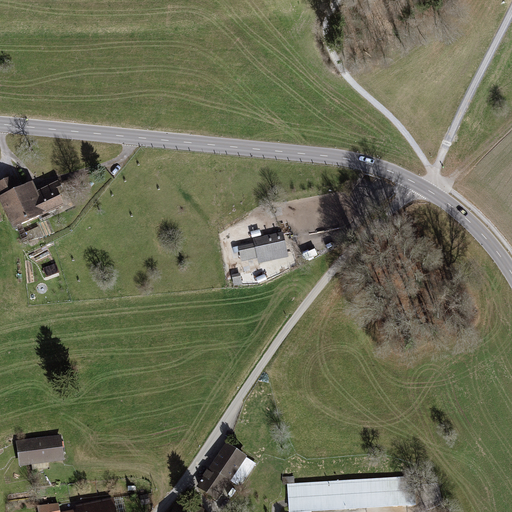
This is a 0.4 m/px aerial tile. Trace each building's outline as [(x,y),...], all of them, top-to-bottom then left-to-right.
[(14,175),(0,180),(0,197),(14,228),(64,205),(54,183),(36,191),(32,181),(19,186),(14,175)] [(251,246),(237,249),(240,264),(255,260),(256,266),(287,259),(282,234),(250,241),(251,246)] [(63,437),(18,443),(20,465),(66,459),(63,437)] [(227,446),(198,488),(217,500),(229,483),(240,491),(257,466),(227,446)] [(329,511),(415,505),(413,478),(289,485),(289,511),(329,511)] [(147,495),(138,497),(140,506),(149,504),(147,495)] [(115,511),(112,499),(58,511),(115,511)]
